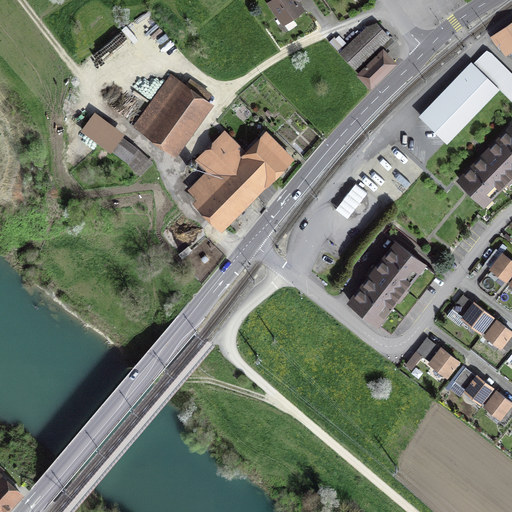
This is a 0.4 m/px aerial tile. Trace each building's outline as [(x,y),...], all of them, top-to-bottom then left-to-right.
[(272,0),(269,2),(284,23),(289,30),(297,24),(292,18),(303,10),(295,0),(272,0)] [(511,23),(495,36),(506,52),(511,48),(511,23)] [(356,70),(370,85),(394,62),(383,51),(387,47),(367,26),(339,52),(356,70)] [(511,77),(485,51),(474,63),(501,89),(511,99),(511,77)] [(477,66),(424,120),(446,142),(499,87),(477,66)] [(184,88),(151,133),(171,148),(210,94),(200,87),(194,95),(184,88)] [(119,136),(92,117),(83,130),(110,149),(119,136)] [(471,167),(459,179),(482,201),(488,195),(490,198),(511,175),(511,125),(500,137),(503,140),(494,150),(491,147),(485,153),(488,156),(474,170),(471,167)] [(208,169),(191,186),(205,200),(202,203),(201,203),(201,204),(221,224),(235,210),(233,208),(264,176),(266,178),(286,157),(266,138),(247,158),(236,148),(237,147),(224,134),(198,160),(208,169)] [(138,149),(121,136),(111,150),(128,163),(138,149)] [(149,159),(142,152),(131,162),(139,169),(149,159)] [(188,160),(187,161),(187,163),(187,164),(188,166),(189,167),(191,168),(192,168),(194,168),(195,167),(196,166),(197,164),(197,163),(197,161),(196,160),(195,159),(193,158),(191,158),(190,159),(188,160)] [(348,193),(343,198),(355,208),(360,202),(348,193)] [(396,242),(350,301),(390,331),(436,272),(396,242)] [(511,260),(502,253),(491,267),(507,280),(511,272),(511,260)] [(463,295),(447,315),(461,325),(463,322),(468,326),(473,325),(482,331),(493,316),(474,302),(473,303),(463,295)] [(502,346),(508,350),(511,344),(511,332),(511,333),(511,332),(511,331),(497,319),(485,334),(501,346),(502,346)] [(459,361),(441,347),(435,354),(433,352),(437,347),(426,338),(406,364),(411,368),(422,354),(430,361),(430,362),(447,375),(459,361)] [(476,376),(465,367),(455,380),(466,389),(465,389),(481,402),(492,387),(477,375),(476,376)] [(501,416),(507,421),(511,414),(511,403),(511,402),(496,390),(485,405),(501,417),(501,416)] [(0,511),(1,511),(20,492),(0,473),(0,511)]
